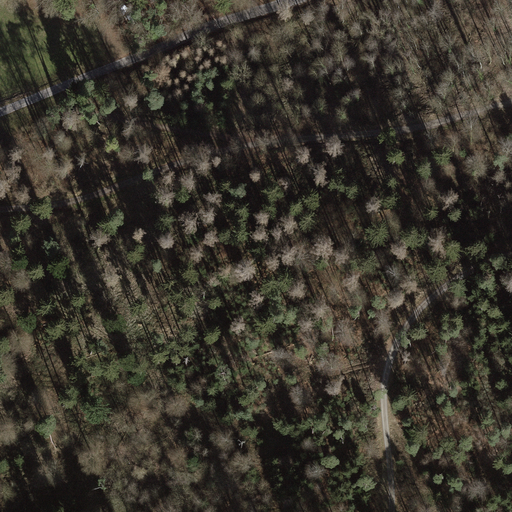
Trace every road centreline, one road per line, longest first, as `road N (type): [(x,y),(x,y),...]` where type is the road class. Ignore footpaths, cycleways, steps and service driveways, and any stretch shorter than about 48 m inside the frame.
road 1 (track): [(0,210),(76,200),(245,145),(433,129),(511,105)]
road 2 (track): [(393,511),(382,389),(396,341),(424,301),(471,267),(511,253)]
road 3 (unclassified): [(296,0),(228,19),(0,112)]
